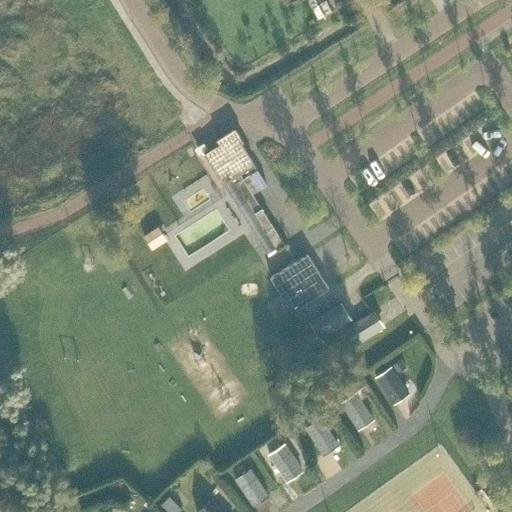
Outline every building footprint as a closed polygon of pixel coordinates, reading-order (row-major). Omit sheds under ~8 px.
[(11,0),(0,0),(0,184),(68,145),(82,169),(146,132),(127,99),(142,90),(105,26),(82,39),(59,0),(32,0),(17,9),(11,0)] [(221,144),(222,146),(235,167),(250,158),(236,135),(221,144)] [(184,150),(190,159),(197,155),(192,145),(184,150)] [(243,179),(240,173),(254,164),(250,158),(235,167),(222,146),(206,157),(237,206),(247,200),(255,212),(252,214),(262,228),(264,226),(278,248),(284,244),(253,194),(259,190),(249,175),(243,179)] [(142,234),(150,248),(166,238),(157,224),(142,234)] [(278,272),(270,277),(292,311),(303,303),(329,287),(307,253),(278,272)] [(321,337),(349,320),(340,304),(312,321),(321,337)] [(355,344),(382,327),(372,312),(345,329),(355,344)] [(406,366),(400,359),(393,364),(398,372),(406,366)] [(376,376),(393,401),(408,391),(390,365),(376,376)] [(357,390),(362,398),(369,393),(364,385),(357,390)] [(340,401),(358,427),(373,417),(355,391),(340,401)] [(287,419),(292,426),(302,420),(297,413),(287,419)] [(305,427),(322,453),(338,443),(320,417),(305,427)] [(269,453),(286,479),(301,469),(284,443),(269,453)] [(235,478),(252,504),(267,494),(250,467),(235,478)] [(197,511),(225,511),(211,498),(197,511)] [(171,504),(167,500),(162,505),(168,511),(179,511),(181,511),(173,502),(171,504)]
